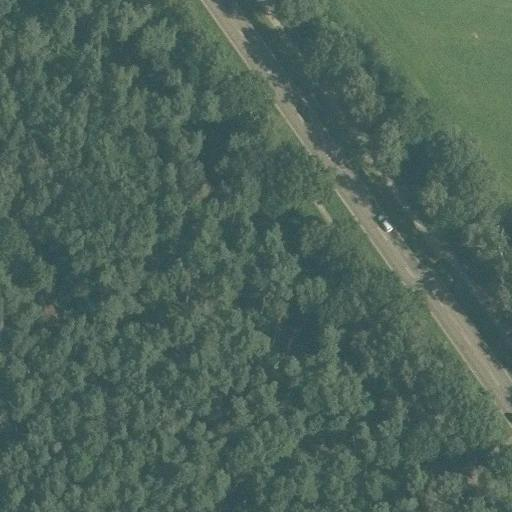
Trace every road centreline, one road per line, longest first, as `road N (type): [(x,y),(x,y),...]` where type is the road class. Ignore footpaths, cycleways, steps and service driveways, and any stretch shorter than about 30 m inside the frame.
road 1 (track): [(110,0),(389,438),(447,511)]
road 2 (primary): [(511,426),(209,0)]
road 3 (track): [(322,0),(487,241),(511,244)]
